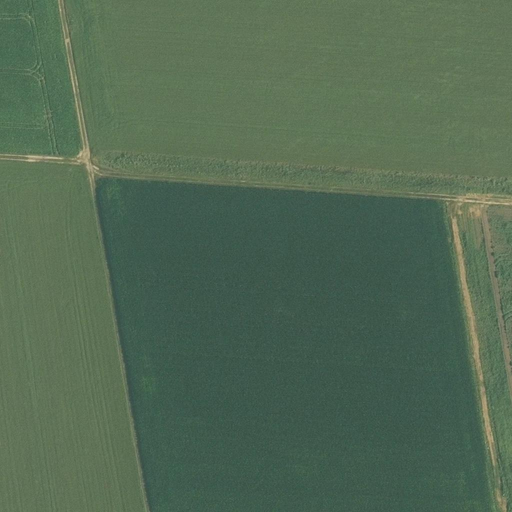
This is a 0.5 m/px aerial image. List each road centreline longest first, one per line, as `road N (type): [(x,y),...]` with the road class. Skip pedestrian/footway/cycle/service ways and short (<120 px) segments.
road 1 (track): [(148,511),(61,0)]
road 2 (track): [(91,172),(511,202)]
road 3 (track): [(447,197),(500,511)]
